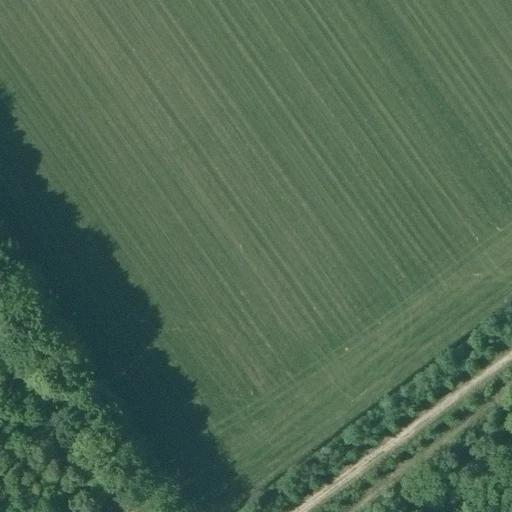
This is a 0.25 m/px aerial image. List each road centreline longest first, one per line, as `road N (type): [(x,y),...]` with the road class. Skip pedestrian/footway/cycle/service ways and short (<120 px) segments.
road 1 (track): [(157,511),(0,288)]
road 2 (track): [(297,511),(511,350)]
road 3 (track): [(511,382),(338,511)]
